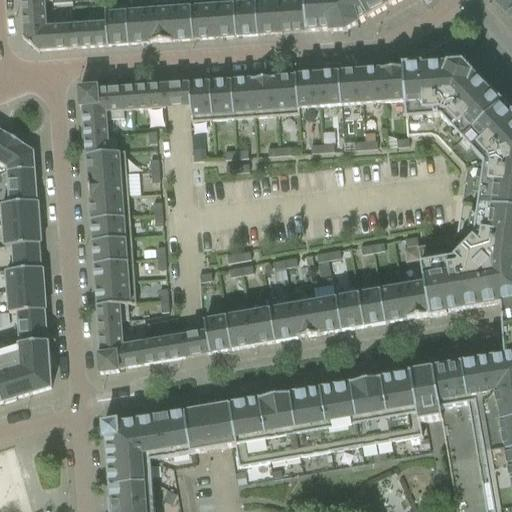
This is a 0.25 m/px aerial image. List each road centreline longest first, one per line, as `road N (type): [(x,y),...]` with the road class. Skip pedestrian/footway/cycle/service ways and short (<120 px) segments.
road 1 (residential): [(49,84),(127,67),(374,51),(451,0)]
road 2 (residential): [(49,84),(63,140),(77,415)]
